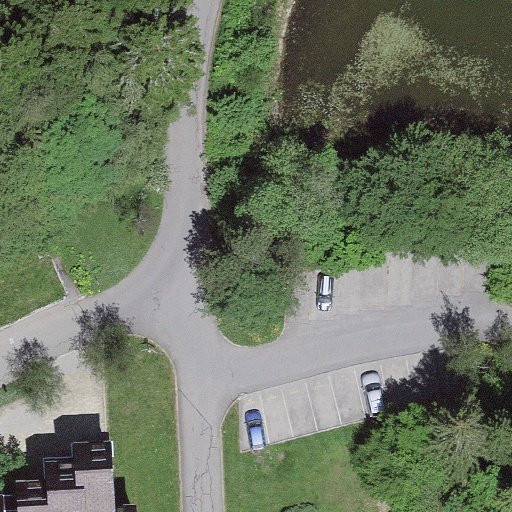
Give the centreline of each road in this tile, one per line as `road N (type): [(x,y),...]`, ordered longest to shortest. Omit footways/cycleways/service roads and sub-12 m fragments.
road 1 (residential): [(198,0),(178,290)]
road 2 (residential): [(203,511),(200,376),(178,290)]
road 3 (residential): [(178,290),(80,321),(0,360)]
